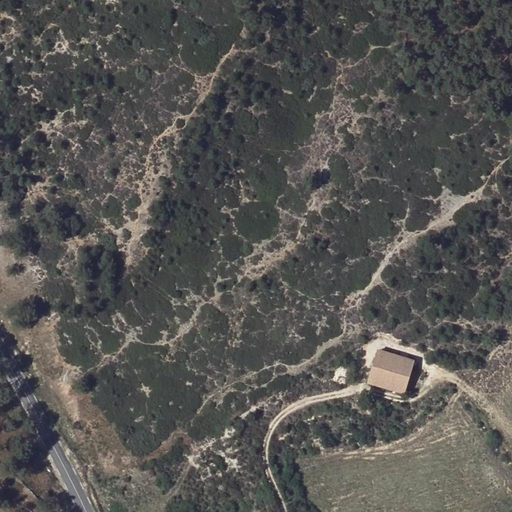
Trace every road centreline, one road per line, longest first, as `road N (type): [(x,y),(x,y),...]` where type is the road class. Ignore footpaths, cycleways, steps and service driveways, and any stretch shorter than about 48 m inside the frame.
road 1 (track): [(286,511),(266,465),(265,438),(278,416),(336,393),(394,398)]
road 2 (secondary): [(0,351),(84,511)]
